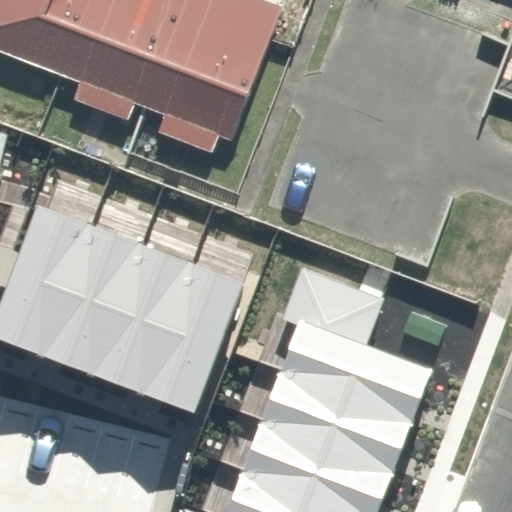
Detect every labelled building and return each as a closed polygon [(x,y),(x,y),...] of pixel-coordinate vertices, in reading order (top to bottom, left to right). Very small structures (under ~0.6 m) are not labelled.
[(0,0),(0,46),(70,73),(61,97),(119,119),(128,94),(153,103),(144,125),(207,148),(262,0),(0,0)] [(74,241),(0,209),(0,303),(41,320),(74,241)] [(393,279),(276,233),(220,375),(337,421),(393,279)] [(0,429),(37,331),(0,317),(0,429)] [(287,511),(308,459),(125,389),(122,387),(90,469),(67,460),(46,511),(287,511)]
